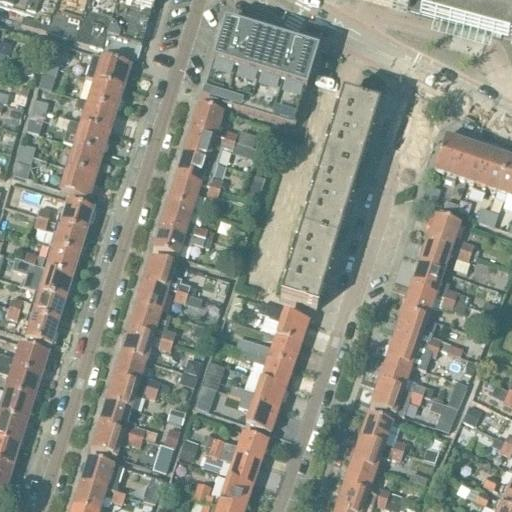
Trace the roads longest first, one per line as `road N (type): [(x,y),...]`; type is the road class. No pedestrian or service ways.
road 1 (residential): [(199,0),(40,511)]
road 2 (residential): [(279,511),(428,75)]
road 3 (tertiary): [(428,75),(276,0)]
